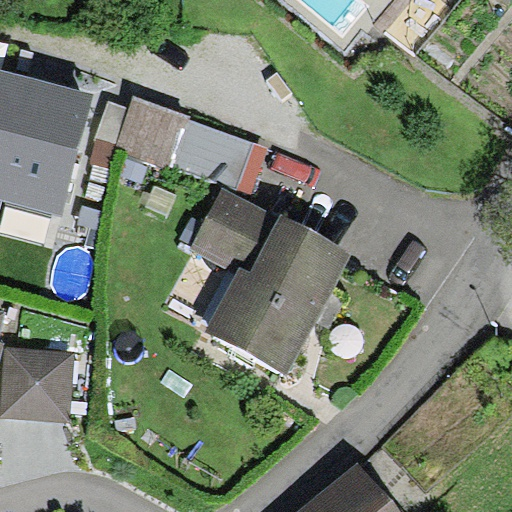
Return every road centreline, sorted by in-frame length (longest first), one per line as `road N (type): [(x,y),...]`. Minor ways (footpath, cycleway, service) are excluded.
road 1 (residential): [(251,511),(367,405),(511,195)]
road 2 (track): [(200,89),(323,152),(475,255),(511,304)]
road 3 (residential): [(119,511),(84,493),(0,511)]
